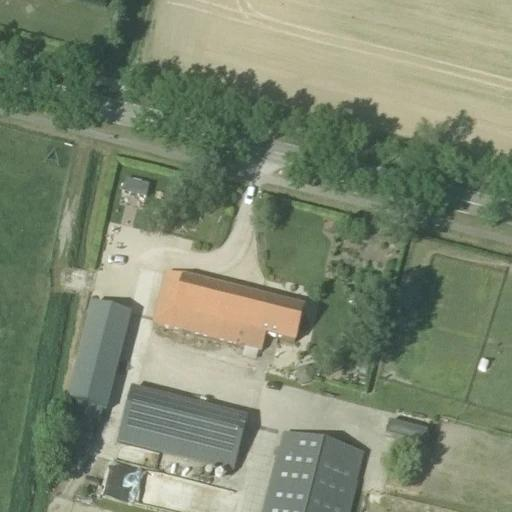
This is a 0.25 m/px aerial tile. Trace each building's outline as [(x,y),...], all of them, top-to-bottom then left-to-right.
[(152,326),(245,349),(242,359),(255,362),(258,352),(260,353),(264,337),(294,344),(303,310),(165,275),(152,326)] [(96,444),(123,313),(83,305),(57,436),(96,444)] [(116,444),(233,473),(246,418),(130,388),(116,444)] [(348,511),(362,456),(284,436),(264,511),(348,511)] [(110,501),(162,511),(243,511),(246,500),(116,474),(110,501)]
